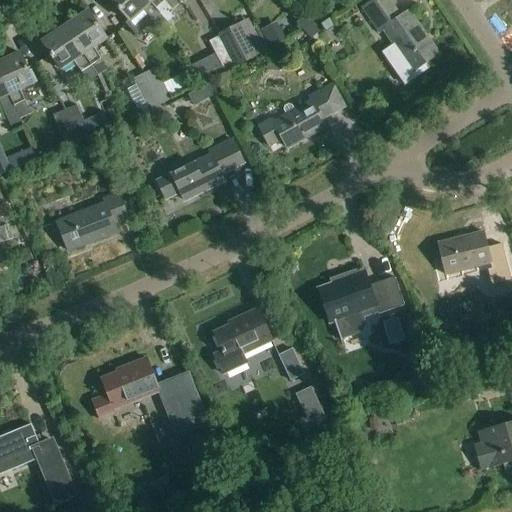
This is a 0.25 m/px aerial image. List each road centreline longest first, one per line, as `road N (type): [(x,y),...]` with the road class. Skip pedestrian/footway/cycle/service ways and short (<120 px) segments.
road 1 (residential): [(0,338),(227,251),(396,163)]
road 2 (residential): [(396,163),(511,88)]
road 3 (residential): [(396,163),(407,176),(441,187),(511,165)]
